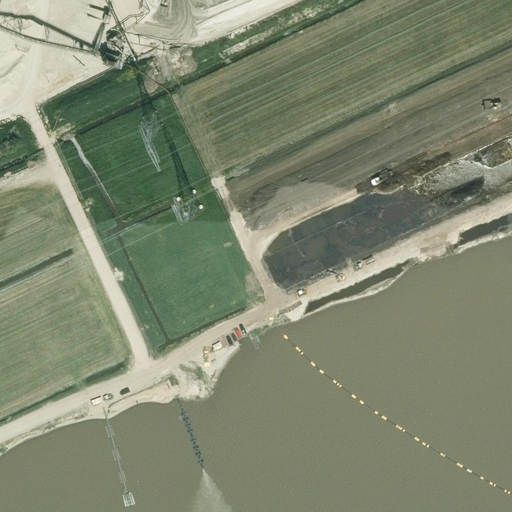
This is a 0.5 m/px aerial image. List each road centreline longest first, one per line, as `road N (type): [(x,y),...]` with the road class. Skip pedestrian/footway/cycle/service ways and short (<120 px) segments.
road 1 (track): [(53,163),(148,368),(0,440)]
road 2 (track): [(184,349),(511,194)]
